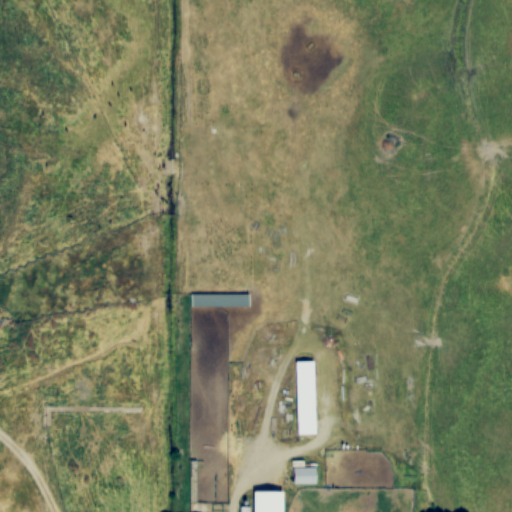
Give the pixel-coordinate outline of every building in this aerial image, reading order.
[(249,307),(249,295),(191,295),(191,307),(249,307)] [(102,326),(100,313),(59,320),(61,332),(102,326)] [(296,434),(315,434),(315,361),(296,361),(296,434)] [(315,466),(293,466),(293,483),(315,483),(315,466)] [(283,511),(284,491),(254,491),(253,511),(283,511)]
